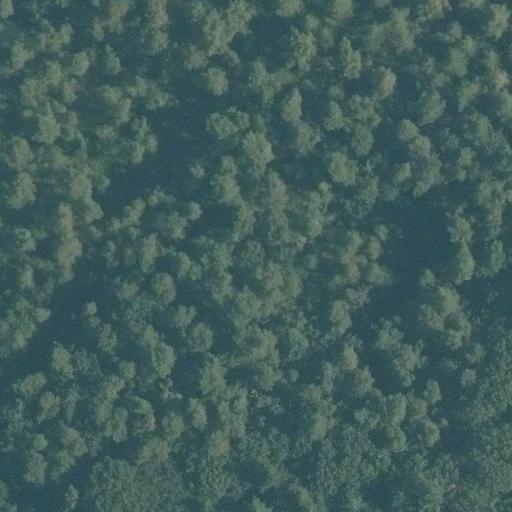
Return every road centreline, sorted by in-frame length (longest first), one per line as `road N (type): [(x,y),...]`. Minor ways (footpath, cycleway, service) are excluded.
road 1 (track): [(0,495),(453,472)]
road 2 (track): [(441,511),(511,256)]
